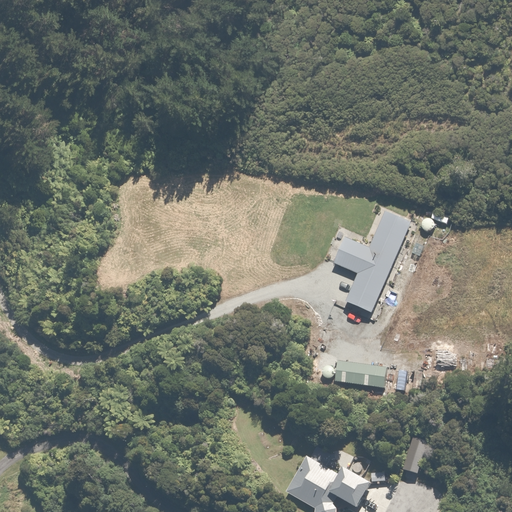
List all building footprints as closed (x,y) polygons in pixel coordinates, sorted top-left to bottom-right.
[(448,217),(424,209),(421,217),(417,230),(431,235),(435,223),(445,226),(448,217)] [(357,276),(345,300),(371,312),(412,224),(386,212),(369,249),(346,239),(334,265),(357,276)] [(385,368),(338,361),(335,383),(382,390),(385,368)] [(341,465),(336,472),(306,454),(283,494),(311,510),(309,511),(336,511),(343,501),(355,508),(370,482),(341,465)] [(384,474),(371,475),(371,484),(385,484),(384,474)]
